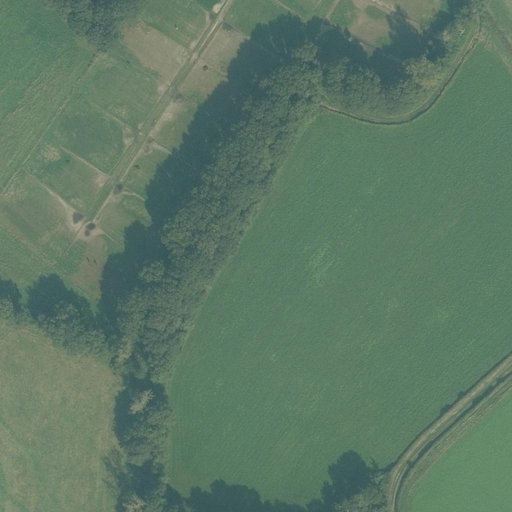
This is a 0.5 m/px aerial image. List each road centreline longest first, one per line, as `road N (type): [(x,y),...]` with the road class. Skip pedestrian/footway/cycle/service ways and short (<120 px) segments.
road 1 (track): [(144,511),(149,359),(0,300)]
road 2 (track): [(511,367),(429,440),(391,511)]
